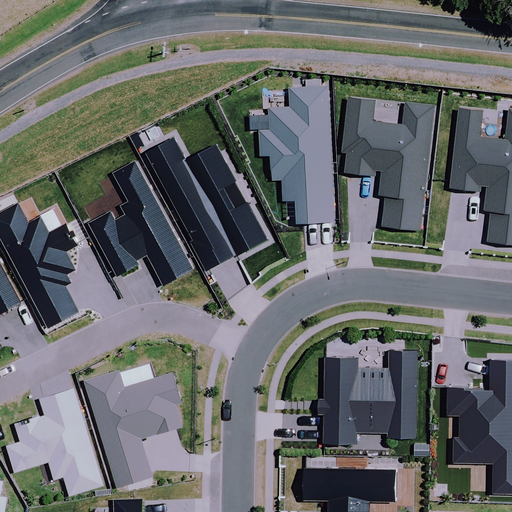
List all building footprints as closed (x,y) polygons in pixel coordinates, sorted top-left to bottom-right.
[(300,198),(301,220),(338,219),(330,84),(291,86),(292,104),(272,105),(272,127),(262,127),(263,154),(274,153),(275,178),(285,178),(285,199),(300,198)] [(385,224),(424,228),(437,104),(407,101),(405,121),(377,118),(379,98),(350,95),(345,150),(350,150),(348,170),(379,174),(379,168),(385,168),(382,193),(388,194),(385,224)] [(485,109),(460,107),(453,186),(484,189),(485,183),(490,184),(487,208),(494,209),(491,239),(511,241),(511,108),(509,108),(508,137),(484,134),(485,109)] [(210,268),(272,236),(252,197),(241,203),(230,183),(239,178),(220,142),(189,158),(178,135),(148,150),(210,268)] [(114,208),(91,220),(120,274),(143,262),(141,257),(151,253),(167,284),(198,266),(138,157),(116,170),(131,199),(123,202),(128,211),(119,217),(114,208)] [(22,199),(0,210),(0,229),(51,326),(84,309),(69,283),(76,281),(71,271),(80,267),(70,249),(82,243),(70,220),(52,229),(44,213),(32,219),(22,199)] [(0,347),(6,344),(0,332),(0,311),(1,313),(26,301),(0,252),(0,347)] [(362,355),(327,355),(327,395),(320,397),(319,412),(327,413),(325,443),(361,444),(361,430),(392,430),(392,436),(420,438),(424,347),(394,347),(393,365),(362,365),(362,355)] [(492,385),(449,385),(448,414),(465,414),(464,433),(455,435),(455,461),(495,462),(494,491),(511,491),(511,355),(492,355),(492,385)] [(122,367),(87,378),(120,486),(156,474),(145,437),(159,432),(159,433),(187,424),(180,403),(186,400),(177,369),(128,384),(122,367)] [(18,421),(23,438),(9,442),(17,470),(51,460),(57,478),(67,475),(73,494),(108,483),(78,385),(43,396),(48,413),(43,414),(43,413),(36,415),(35,414),(28,416),(28,417),(18,421)] [(372,511),(373,499),(399,500),(401,466),(307,464),(305,498),(332,498),(331,511),(372,511)] [(146,511),(146,496),(116,497),(116,511),(146,511)]
